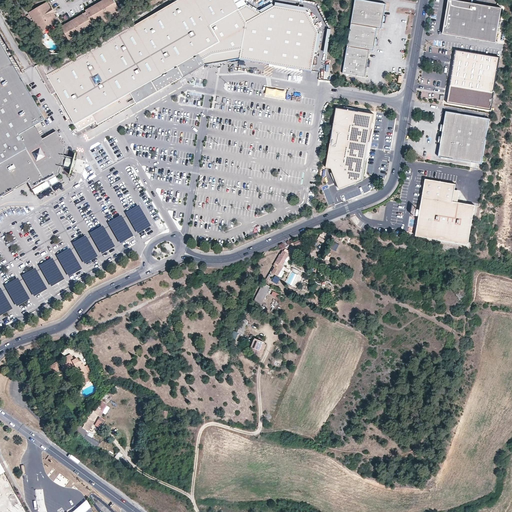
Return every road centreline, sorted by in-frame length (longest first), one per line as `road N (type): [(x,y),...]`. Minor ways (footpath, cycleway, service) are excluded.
road 1 (unclassified): [(180,252),(230,259),(387,190),(424,0)]
road 2 (unclassified): [(192,275),(72,338),(66,325)]
